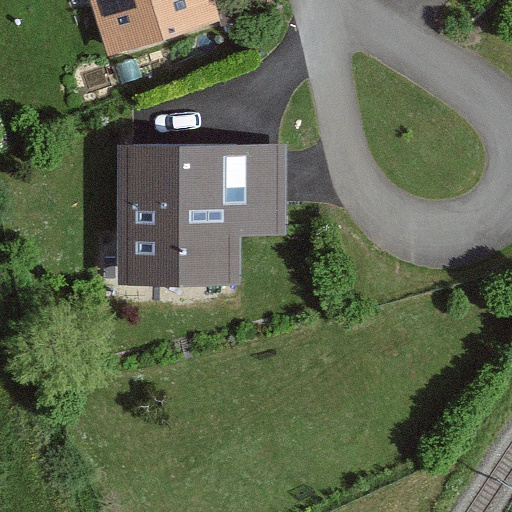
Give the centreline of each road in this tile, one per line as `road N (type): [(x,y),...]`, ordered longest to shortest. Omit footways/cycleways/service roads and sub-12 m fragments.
road 1 (unclassified): [(324,4),(336,127),(375,223),(441,244),(502,223),(511,194)]
road 2 (unclassified): [(462,83),(324,4)]
